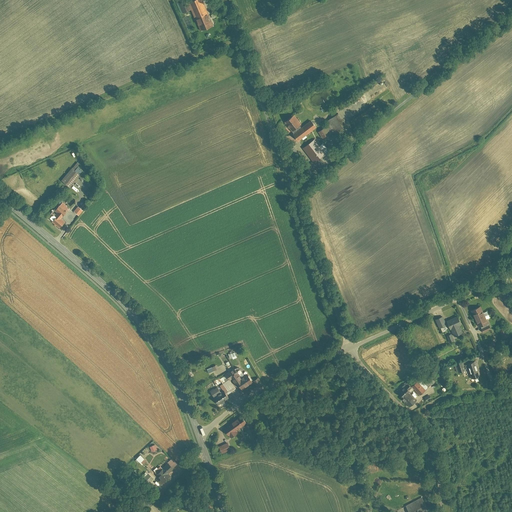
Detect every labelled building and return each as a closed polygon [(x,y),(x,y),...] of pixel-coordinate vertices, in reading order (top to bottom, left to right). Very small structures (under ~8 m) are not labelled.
[(199,0),(196,0),(189,3),(197,19),(206,15),(199,0)] [(185,1),(178,4),(182,14),(189,12),(185,1)] [(197,19),(195,20),(199,31),(212,26),(208,15),(206,15),(197,19)] [(372,104),(350,120),(355,128),(378,112),(372,104)] [(336,113),(326,120),(335,133),(346,126),(336,113)] [(294,115),(284,122),(294,134),(302,128),(299,125),(301,124),(294,115)] [(302,128),(294,134),(298,140),(316,127),(311,121),(302,128)] [(316,131),(321,138),(323,136),(325,140),(330,137),(328,133),(329,132),(325,125),(316,131)] [(313,138),(302,147),(313,161),(327,150),(322,143),(319,146),(313,138)] [(61,181),(69,188),(79,175),(71,168),(61,181)] [(68,207),(61,202),(58,206),(57,204),(53,209),(57,212),(62,216),(68,207)] [(83,210),(77,206),(73,211),(79,216),(83,210)] [(55,216),(51,221),(59,228),(65,221),(60,217),(62,216),(57,212),(54,215),(55,216)] [(480,306),(470,310),(478,327),(480,326),(483,333),(491,329),(486,319),(489,317),(486,311),(484,313),(480,306)] [(457,315),(446,321),(453,336),(463,332),(460,325),(461,324),(457,315)] [(435,319),(439,328),(447,325),(443,316),(435,319)] [(503,327),(498,329),(503,338),(508,336),(503,327)] [(475,360),(466,363),(472,379),(481,376),(475,360)] [(462,361),(455,363),(459,372),(465,370),(462,361)] [(206,369),(208,373),(217,368),(215,364),(206,369)] [(242,389),(252,383),(247,375),(242,379),(234,367),(224,374),(229,381),(232,379),(236,385),(238,383),(242,389)] [(413,388),(419,395),(425,389),(417,381),(411,387),(413,388)] [(402,400),(410,407),(417,400),(409,392),(413,388),(411,387),(406,382),(400,388),(401,389),(399,392),(404,398),(402,400)] [(210,391),(219,405),(229,398),(223,390),(221,392),(217,386),(210,391)] [(241,415),(223,428),(230,438),(238,433),(236,431),(247,424),(241,415)] [(219,447),(222,454),(230,450),(227,443),(219,447)] [(157,479),(161,484),(170,475),(168,473),(177,464),(172,459),(156,474),(159,477),(157,479)] [(148,473),(145,471),(139,477),(142,479),(148,473)] [(149,474),(143,479),(147,483),(153,477),(149,474)] [(422,496),(406,506),(409,511),(422,511),(429,508),(422,496)]
